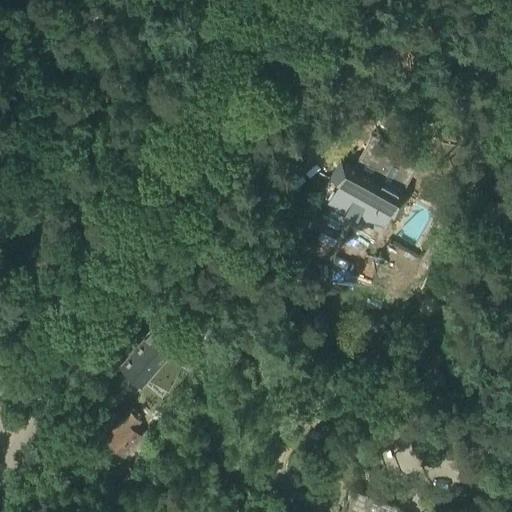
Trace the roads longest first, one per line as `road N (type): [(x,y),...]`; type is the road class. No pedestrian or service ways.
road 1 (track): [(31,0),(41,331),(57,354)]
road 2 (track): [(256,0),(118,241)]
road 3 (residential): [(118,241),(22,418)]
